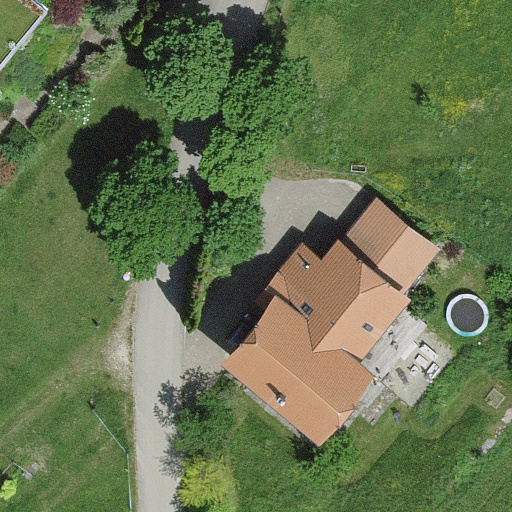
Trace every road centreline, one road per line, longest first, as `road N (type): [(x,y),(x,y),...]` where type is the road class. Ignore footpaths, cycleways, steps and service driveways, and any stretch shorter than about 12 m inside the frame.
road 1 (residential): [(158,356),(165,242),(239,0)]
road 2 (track): [(166,511),(158,356)]
